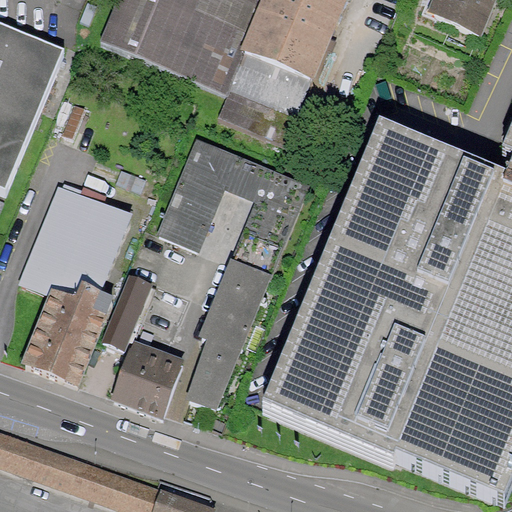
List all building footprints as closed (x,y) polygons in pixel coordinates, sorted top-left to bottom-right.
[(270,8),(250,0),(123,0),(103,51),(231,104),(270,8)] [(356,0),(273,0),(270,8),(223,126),(294,155),(356,0)] [(488,0),(432,0),(424,23),(490,46),(505,6),(488,0)] [(0,187),(3,189),(62,48),(0,22),(0,187)] [(380,116),(261,414),(506,511),(511,496),(511,119),(503,143),(511,146),(511,150),(506,166),(380,116)] [(161,244),(203,260),(229,195),(264,209),(204,348),(214,352),(192,408),(226,425),(318,192),(200,145),(161,244)] [(137,227),(61,197),(23,292),(55,305),(27,373),(86,396),(104,350),(121,309),(107,303),(137,227)] [(157,293),(132,282),(121,309),(104,350),(128,360),(157,293)] [(173,431),(196,375),(140,352),(117,409),(173,431)] [(200,511),(0,437),(0,474),(106,511),(200,511)]
